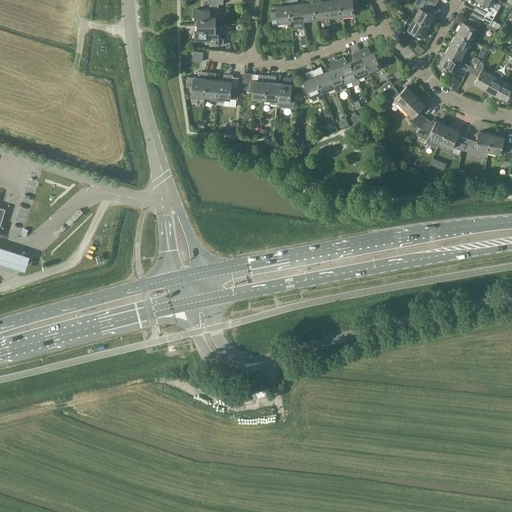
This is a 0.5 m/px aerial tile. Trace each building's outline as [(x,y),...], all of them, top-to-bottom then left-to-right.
[(194,24),(216,24),(216,16),(218,16),(218,3),(223,4),(222,0),(208,0),(209,9),(195,9),(194,24)] [(291,20),(288,0),(282,0),(283,4),(276,5),(276,11),(271,12),(272,23),(278,22),(285,22),(285,21),(291,20)] [(304,20),(302,2),(295,3),(294,0),(288,0),(291,20),(297,20),(304,20)] [(316,17),(313,0),(307,0),(308,1),(302,2),(304,20),(310,19),(310,18),(316,17)] [(329,17),(326,0),(313,0),(316,17),(322,17),(329,17)] [(341,14),(339,0),(326,0),(329,17),(336,16),(336,15),(341,14)] [(347,14),(354,14),(354,7),(359,6),(357,0),(339,0),(341,14),(347,14)] [(434,15),(430,13),(435,5),(426,0),(416,0),(414,4),(420,8),(414,18),(428,26),(434,15)] [(479,0),(480,0),(478,3),(488,9),(485,15),(481,20),(490,25),(498,10),(490,6),(493,0),(479,0)] [(478,3),(474,9),(485,15),(488,9),(478,3)] [(485,15),(474,9),(471,14),(481,20),(485,15)] [(481,20),(471,14),(468,20),(478,26),(481,20)] [(428,26),(414,18),(409,16),(403,26),(422,37),(428,26)] [(471,40),(477,29),(463,21),(457,32),(471,40)] [(216,32),(216,24),(194,24),(194,39),(209,39),(209,45),(223,45),(223,39),(218,39),(218,32),(216,32)] [(465,50),(471,40),(457,32),(451,42),(465,50)] [(459,60),(465,50),(451,42),(445,52),(459,60)] [(369,72),(374,70),(381,68),(378,60),(383,58),(379,49),(368,54),(365,47),(360,50),(369,72)] [(369,72),(360,50),(352,53),(354,60),(351,61),(357,77),(364,75),(363,74),(369,72)] [(453,71),(459,60),(445,52),(439,63),(444,67),(442,71),(452,77),(455,72),(453,71)] [(357,77),(351,61),(345,64),(342,57),(337,60),(346,82),(351,80),(353,85),(359,82),(357,77)] [(346,82),(337,60),(331,62),(333,68),(328,71),(334,87),(336,92),(342,89),(340,84),(346,82)] [(485,89),(492,75),(482,69),(484,66),(477,62),(471,73),(478,76),(474,83),(485,89)] [(321,73),(319,67),(313,69),(322,92),(328,89),(328,90),(334,87),(327,71),(321,73)] [(313,69),(307,72),(310,78),(303,81),(304,83),(300,84),(304,93),(307,91),(310,97),(312,101),(319,99),(317,94),(322,92),(313,69)] [(485,89),(495,95),(506,75),(496,70),(485,89)] [(204,95),(207,72),(201,71),(200,78),(193,77),(187,77),(186,86),(189,86),(189,89),(192,89),(191,98),(198,98),(198,95),(204,95)] [(217,100),(219,80),(212,79),(213,73),(207,72),(204,95),(210,96),(209,100),(217,100)] [(265,98),(268,75),(261,74),(260,81),(251,80),(252,73),(244,72),(242,88),(252,89),(252,98),(259,98),(265,98)] [(238,87),(231,86),(233,75),(226,74),(225,81),(219,80),(217,100),(223,101),(223,98),(230,98),(237,99),(238,87)] [(274,75),(268,75),(265,98),(271,99),(270,103),(277,104),(279,83),(273,82),(274,75)] [(286,84),(279,83),(277,104),(276,106),(293,108),(296,85),(292,84),(293,78),(286,77),(286,84)] [(390,80),(380,87),(384,92),(393,85),(390,80)] [(511,89),(511,85),(503,81),(495,95),(506,101),(511,89)] [(397,90),(393,85),(384,92),(387,97),(391,95),(396,91),(397,90)] [(396,91),(391,95),(404,108),(416,95),(407,86),(400,94),(396,91)] [(409,120),(420,128),(427,118),(421,114),(419,111),(425,104),(416,95),(404,108),(413,116),(409,120)] [(360,100),(355,104),(358,109),(363,105),(360,100)] [(423,133),(440,141),(448,126),(437,121),(436,122),(434,121),(431,121),(427,118),(420,128),(424,131),(423,133)] [(460,132),(448,126),(440,141),(438,146),(450,152),(452,147),(463,150),(467,139),(458,135),(460,132)] [(489,151),(492,134),(479,132),(477,142),(473,141),(467,139),(463,150),(469,152),(488,156),(489,151)] [(506,137),(492,134),(489,151),(506,154),(505,159),(511,159),(511,156),(511,147),(507,146),(505,145),(506,137)] [(432,158),(430,163),(436,166),(438,160),(432,158)]
